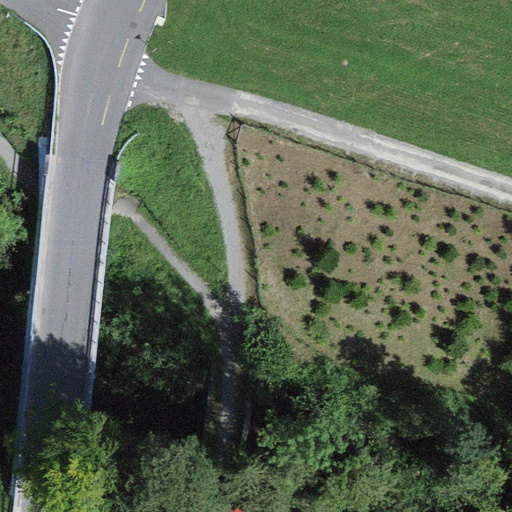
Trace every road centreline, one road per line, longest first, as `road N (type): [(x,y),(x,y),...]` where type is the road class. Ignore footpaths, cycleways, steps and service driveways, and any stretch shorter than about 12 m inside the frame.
road 1 (tertiary): [(49,511),(80,176),(97,69),(119,0)]
road 2 (track): [(97,69),(206,94),(511,195)]
